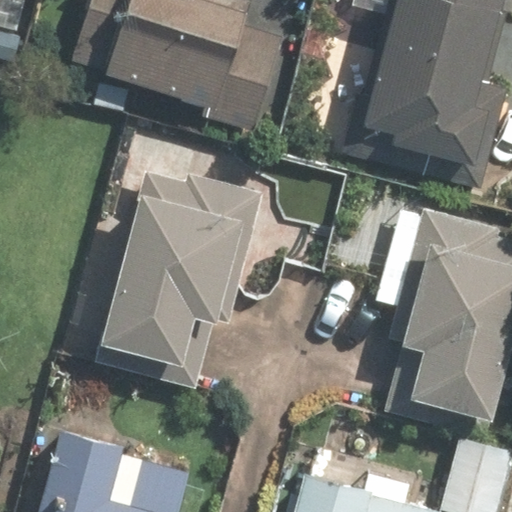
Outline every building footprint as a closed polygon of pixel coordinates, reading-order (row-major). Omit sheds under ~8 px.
[(0,0),(0,62),(4,63),(20,0),(0,0)] [(227,0),(79,0),(56,70),(248,135),(287,20),(227,0)] [(336,0),(334,9),(376,19),(341,155),(473,189),(500,81),(480,76),(499,0),(336,0)] [(228,340),(267,195),(190,174),(187,187),(115,168),(65,354),(94,362),(98,348),(155,363),(151,378),(188,388),(202,333),(228,340)] [(468,219),(399,202),(373,305),(390,309),(380,348),(405,354),(393,401),(481,422),(511,295),(511,269),(459,256),(468,219)] [(171,511),(183,464),(52,431),(32,511),(171,511)] [(488,511),(506,446),(459,433),(438,511),(488,511)] [(423,511),(295,477),(285,511),(423,511)]
